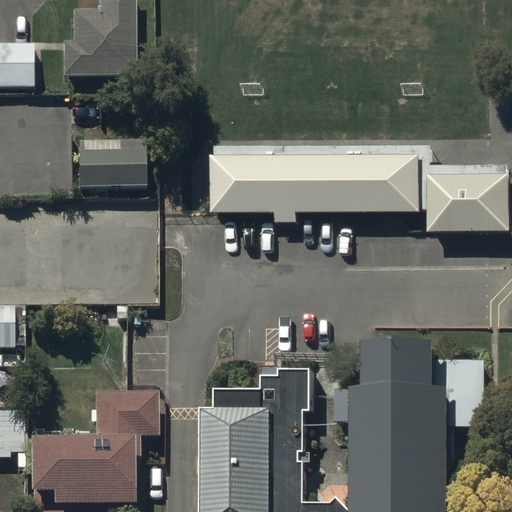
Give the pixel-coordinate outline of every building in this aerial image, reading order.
[(136,79),(135,0),(100,0),(100,16),(74,16),(74,47),(64,47),(64,80),(136,79)] [(34,48),(0,48),(0,91),(34,91),(34,48)] [(67,126),(67,103),(26,103),(26,126),(67,126)] [(147,191),(146,145),(79,146),(80,192),(147,191)] [(433,149),(218,150),(218,160),(215,160),(215,218),(279,217),(279,227),(300,227),(300,217),(424,217),(424,214),(431,214),(432,237),(511,236),(511,178),(511,179),(511,169),(433,169),(433,149)] [(58,230),(14,230),(14,279),(58,279),(58,230)] [(16,314),(0,313),(0,356),(16,357),(16,353),(27,353),(27,322),(16,322),(16,314)] [(373,351),(372,395),(358,395),(358,398),(343,398),(343,430),(358,430),(356,511),(454,511),(455,431),(490,431),(490,367),(442,366),(442,352),(374,351),(373,351)] [(351,511),(341,501),(335,508),(308,508),(308,415),(315,415),(315,375),(285,375),(285,382),(267,382),(267,396),(222,396),(222,416),(208,416),(207,511),(351,511)] [(160,443),(161,400),(99,400),(99,436),(77,436),(77,431),(66,431),(66,438),(39,438),(39,450),(36,450),(36,509),(38,509),(37,511),(139,511),(139,472),(143,472),(144,443),(160,443)] [(25,437),(25,415),(0,414),(0,456),(22,456),(22,450),(25,450),(24,437),(25,437)]
